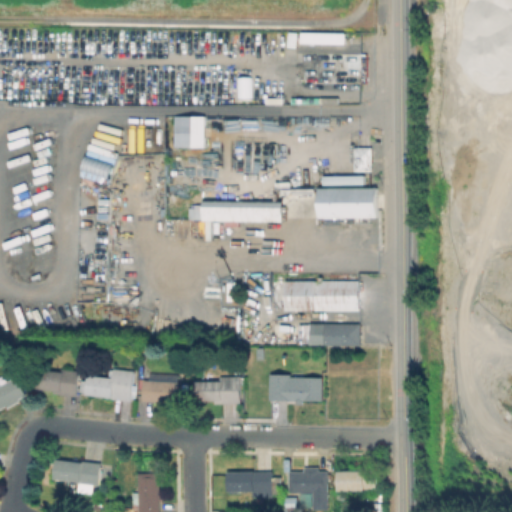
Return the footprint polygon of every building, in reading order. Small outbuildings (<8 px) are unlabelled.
[(300,81),(359,82),(359,53),(300,52),(300,81)] [(203,147),(204,116),(173,115),(172,146),(203,147)] [(370,147),(352,146),(352,170),(370,170),(370,147)] [(78,174),(103,183),(111,164),(85,154),(78,174)] [(376,216),(375,186),(316,187),(317,217),(376,216)] [(281,221),(281,201),(201,200),(201,206),(187,206),(187,219),(281,221)] [(237,279),(237,298),(228,298),(228,279),(237,279)] [(360,279),(360,310),(288,311),(288,280),(360,279)] [(364,329),(364,338),(361,338),(361,344),(325,344),(326,322),(361,322),(361,329),(364,329)] [(265,345),(265,358),(257,358),(257,345),(265,345)] [(136,370),(132,400),(106,397),(107,395),(88,392),(91,374),(114,377),(115,367),(136,370)] [(39,369),(63,372),(63,368),(81,370),(77,395),(55,392),(55,390),(37,387),(39,369)] [(323,376),(323,399),(305,399),(305,403),(298,403),(298,399),(271,399),(272,373),(292,373),(292,376),(323,376)] [(21,402),(8,408),(7,405),(0,409),(0,385),(17,376),(27,394),(19,398),(21,402)] [(241,376),(241,402),(216,402),(216,399),(197,399),(196,381),(222,380),(222,377),(241,376)] [(181,382),(180,401),(177,400),(177,402),(144,400),(146,379),(181,382)] [(58,459),(77,461),(77,459),(102,463),(99,484),(94,483),(93,492),(79,490),(81,481),(56,477),(58,459)] [(320,466),(320,470),(328,470),(329,508),(314,508),(314,491),(291,491),(291,470),(305,470),(305,466),(320,466)] [(376,467),(376,489),(339,490),(339,470),(358,470),(358,467),(376,467)] [(274,470),(274,496),(255,496),(255,491),(229,491),(229,472),(252,472),(252,470),(274,470)] [(162,488),(162,500),(160,500),(160,511),(140,511),(140,503),(134,503),(134,491),(139,491),(139,472),(160,472),(160,488),(162,488)] [(300,494),(300,505),(286,505),(287,494),(300,494)]
